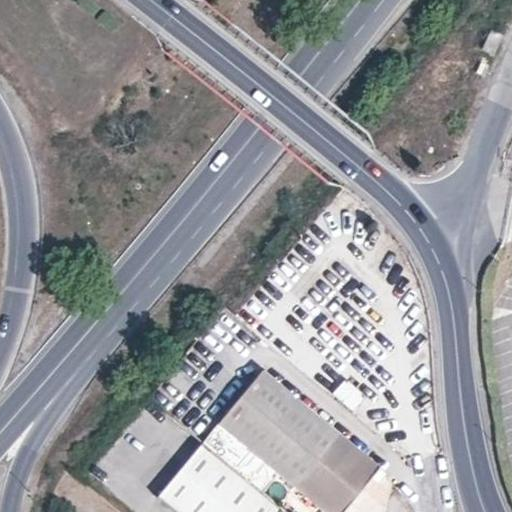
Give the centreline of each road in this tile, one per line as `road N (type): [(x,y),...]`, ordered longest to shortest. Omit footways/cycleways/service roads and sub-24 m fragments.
road 1 (primary): [(7,511),(33,434),(201,231),(369,0)]
road 2 (primary): [(361,0),(196,210),(0,429)]
road 3 (primary): [(149,0),(432,235)]
road 4 (primary): [(432,235),(452,304),(467,451),(487,511)]
road 5 (primary): [(0,124),(23,211),(22,271),(0,359)]
road 6 (residential): [(511,86),(466,188),(432,235)]
